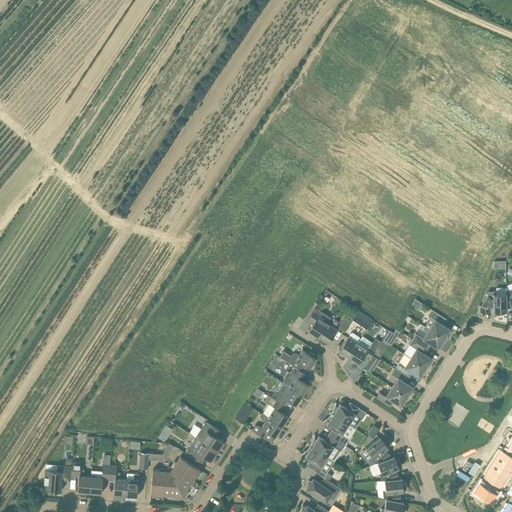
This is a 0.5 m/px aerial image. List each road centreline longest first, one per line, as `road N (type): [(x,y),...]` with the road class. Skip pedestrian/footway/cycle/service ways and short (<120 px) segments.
road 1 (residential): [(511,338),(470,336),(409,431)]
road 2 (residential): [(197,511),(246,438),(281,459)]
